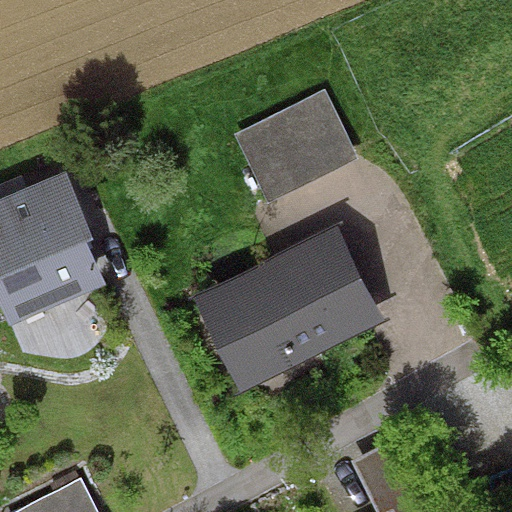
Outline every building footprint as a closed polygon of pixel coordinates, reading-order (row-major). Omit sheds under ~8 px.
[(358,159),(323,89),(233,134),(268,204),(358,159)] [(94,239),(65,171),(0,198),(0,301),(10,326),(106,286),(87,242),(94,239)] [(386,320),(338,224),(193,296),(242,392),(386,320)] [(406,430),(350,459),(377,511),(389,511),(395,510),(396,511),(429,511),(444,504),(406,430)] [(99,511),(81,477),(11,511),(99,511)]
